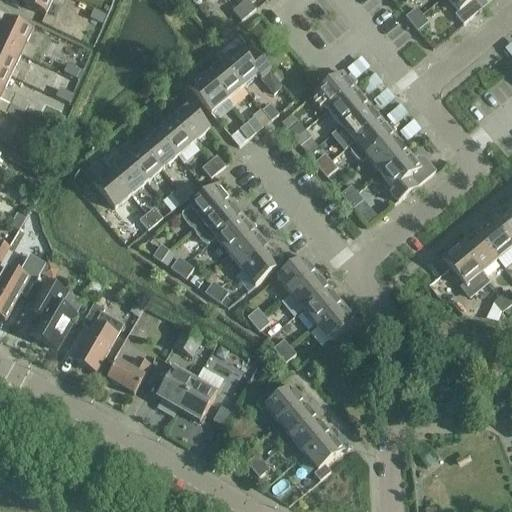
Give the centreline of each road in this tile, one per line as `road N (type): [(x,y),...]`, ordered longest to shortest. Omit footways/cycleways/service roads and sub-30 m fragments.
road 1 (residential): [(257,511),(0,367)]
road 2 (residential): [(352,271),(477,166),(420,95)]
road 3 (residential): [(393,511),(388,318),(352,271)]
road 4 (residential): [(352,271),(251,153)]
